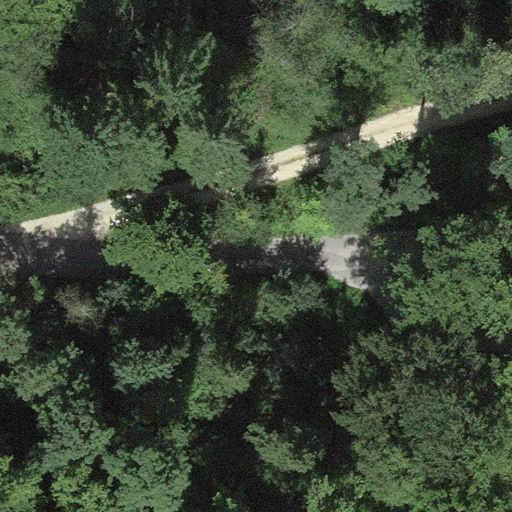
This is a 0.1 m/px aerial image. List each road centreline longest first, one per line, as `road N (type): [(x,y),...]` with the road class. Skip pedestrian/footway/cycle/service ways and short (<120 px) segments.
road 1 (track): [(0,247),(137,254),(511,241)]
road 2 (track): [(28,246),(75,220),(249,173),(423,109),(511,90)]
road 3 (track): [(332,250),(382,300),(431,319),(457,344),(511,461)]
